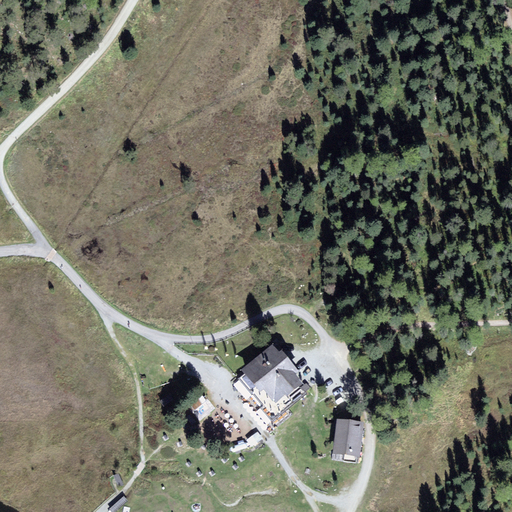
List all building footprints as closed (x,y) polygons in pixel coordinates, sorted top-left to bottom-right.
[(256,386),(261,392),(264,389),(275,403),(285,395),(287,396),(302,384),(295,375),(299,371),(282,350),(279,352),(272,344),(241,370),(246,375),(242,378),(252,389),(256,386)] [(174,400),(169,394),(160,401),(164,407),(174,400)] [(207,400),(202,394),(190,405),(195,411),(207,400)] [(359,457),(364,423),(337,419),(332,453),(359,457)] [(263,439),(258,432),(247,440),(252,447),(263,439)] [(119,473),(113,476),(118,488),(124,485),(119,473)] [(109,509),(111,511),(116,511),(129,502),(124,496),(109,509)]
